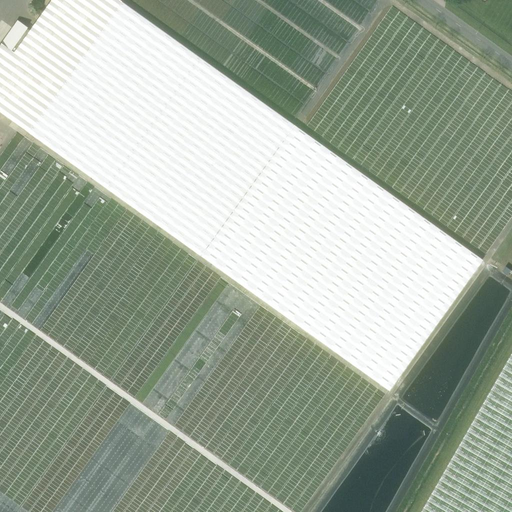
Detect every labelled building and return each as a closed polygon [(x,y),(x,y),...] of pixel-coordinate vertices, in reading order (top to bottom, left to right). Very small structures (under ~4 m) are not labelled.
[(482,260),(293,125),(118,0),(51,0),(29,31),(26,28),(27,27),(17,20),(0,43),(0,112),(199,255),(388,390),(482,260)] [(511,125),(511,91),(392,5),(344,71),(351,76),(346,84),(351,85),(350,88),(371,83),(372,87),(372,71),(375,81),(381,79),(380,82),(379,84),(378,90),(384,82),(400,83),(400,95),(414,92),(416,93),(426,80),(427,83),(449,99),(448,112),(459,110),(459,113),(469,111),(464,118),(491,120),(492,122),(511,123),(511,125)] [(81,356),(81,362),(85,356),(37,324),(33,307),(26,317),(6,304),(11,297),(17,301),(14,287),(29,288),(4,272),(6,247),(23,243),(33,244),(65,236),(0,232),(0,223),(4,217),(0,198),(0,261),(4,262),(0,268),(0,348),(3,350),(8,372),(81,356)] [(506,267),(502,272),(507,275),(511,270),(506,267)] [(511,511),(511,352),(420,511),(511,511)] [(264,390),(273,374),(267,375),(261,386),(260,378),(250,372),(257,366),(246,368),(249,363),(242,358),(214,406),(224,404),(229,403),(232,420),(226,421),(230,440),(235,442),(223,454),(238,451),(236,449),(246,447),(242,431),(258,448),(268,431),(258,433),(274,405),(269,402),(273,395),(264,390)] [(0,511),(148,511),(152,476),(138,487),(140,465),(133,476),(130,471),(124,480),(126,463),(30,455),(31,444),(28,442),(0,466),(0,511)]
